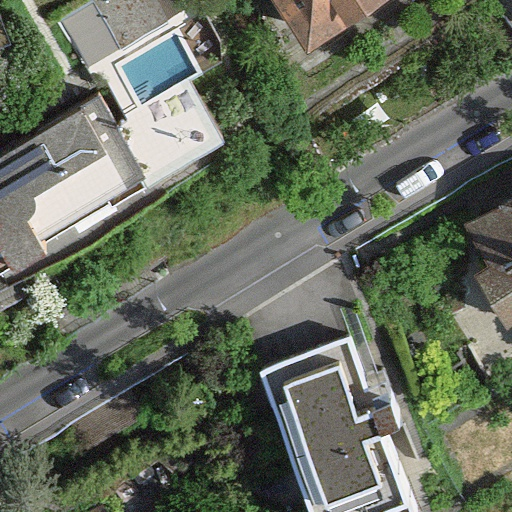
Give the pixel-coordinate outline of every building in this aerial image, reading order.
[(156,0),(93,0),(120,46),(167,19),(156,0)] [(290,0),(308,27),(349,0),(290,0)] [(0,148),(0,250),(7,247),(12,257),(45,238),(39,228),(141,167),(148,176),(222,133),(189,79),(117,121),(98,90),(0,148)] [(511,207),(463,233),(511,327),(511,207)] [(367,320),(248,371),(308,511),(371,511),(438,483),(367,320)]
